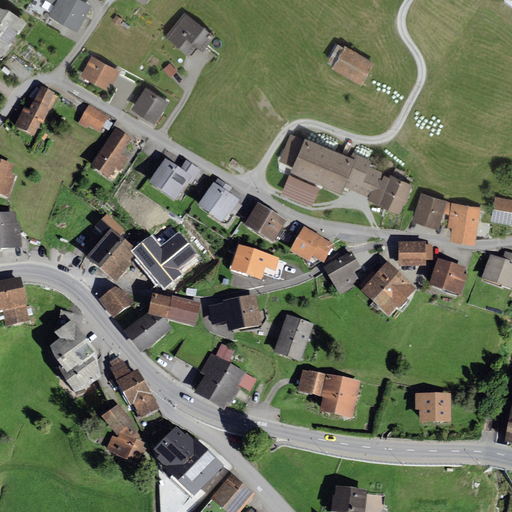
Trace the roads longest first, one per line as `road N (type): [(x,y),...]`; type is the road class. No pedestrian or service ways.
road 1 (residential): [(55,79),(294,216),(467,246),(511,241)]
road 2 (tertiary): [(511,457),(343,444),(247,425),(166,387)]
road 3 (track): [(245,189),(293,125),(370,141),(393,132),(422,75),(401,26),(409,0)]
road 4 (tertiary): [(166,387),(66,281),(23,269),(0,273)]
road 5 (residential): [(166,387),(161,405),(219,445),(284,511)]
